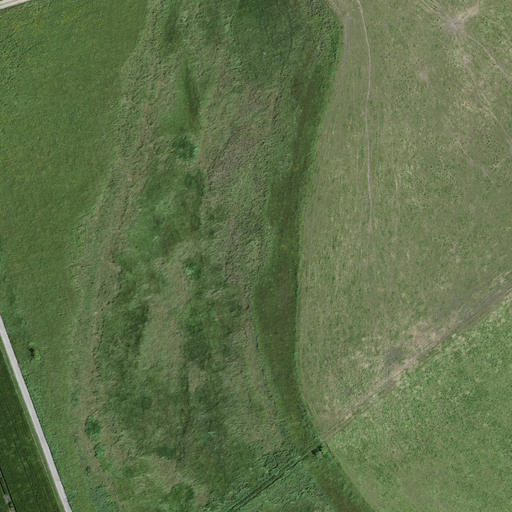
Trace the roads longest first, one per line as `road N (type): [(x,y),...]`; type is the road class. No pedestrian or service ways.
road 1 (track): [(228,511),(511,288)]
road 2 (track): [(0,321),(68,511)]
